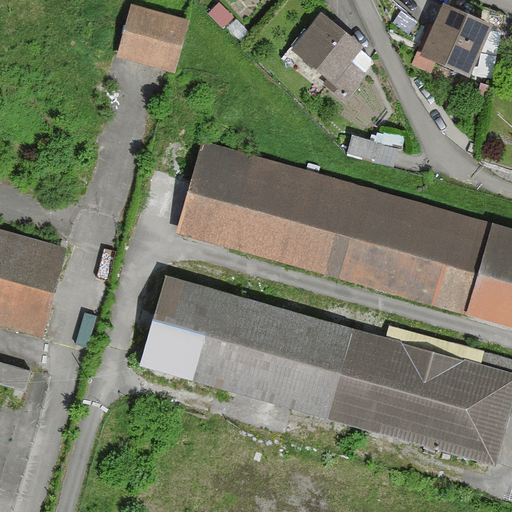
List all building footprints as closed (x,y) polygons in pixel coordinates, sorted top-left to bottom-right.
[(119,61),(173,76),(187,25),(133,10),(119,61)] [(234,24),(219,10),(211,19),(226,32),(234,24)] [(421,58),(469,81),(491,34),(443,11),(421,58)] [(361,57),(321,23),(292,56),(347,103),(364,83),(349,71),(361,57)] [(398,150),(351,138),(346,156),(393,168),(398,150)] [(511,237),(203,150),(178,238),(511,332),(511,237)] [(0,328),(42,341),(67,251),(0,232),(0,328)] [(511,402),(511,377),(166,282),(141,372),(494,469),(511,402)] [(30,375),(0,365),(0,385),(24,393),(30,375)]
